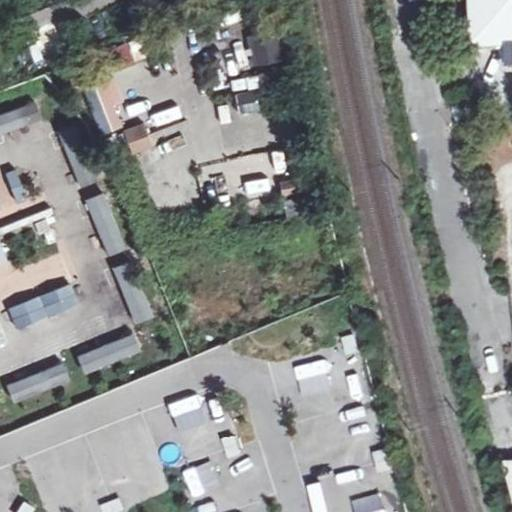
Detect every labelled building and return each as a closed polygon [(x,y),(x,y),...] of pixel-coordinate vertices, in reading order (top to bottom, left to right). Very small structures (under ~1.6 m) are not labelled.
[(511,0),(476,0),(479,44),(511,43),(511,0)] [(109,49),(114,69),(137,63),(131,43),(109,49)] [(101,84),(86,90),(101,134),(116,129),(101,84)] [(13,126),(40,118),(36,106),(10,114),(13,126)] [(143,122),(123,130),(133,153),(153,145),(143,122)] [(76,124),(58,131),(81,187),(99,180),(76,124)] [(105,194),(86,201),(107,256),(126,249),(105,194)] [(138,321),(148,317),(127,264),(117,268),(138,321)] [(73,287),(9,304),(15,325),(78,308),(73,287)] [(83,375),(143,349),(135,330),(75,356),(83,375)] [(316,374),(336,367),(330,350),(310,357),(316,374)] [(324,417),(331,445),(361,438),(354,410),(324,417)] [(232,425),(171,428),(172,449),(233,446),(232,425)] [(511,459),(499,460),(511,504),(511,459)] [(144,465),(125,471),(132,496),(151,491),(144,465)] [(49,511),(79,502),(69,472),(40,481),(49,511)] [(225,472),(194,480),(201,511),(232,503),(225,472)]
